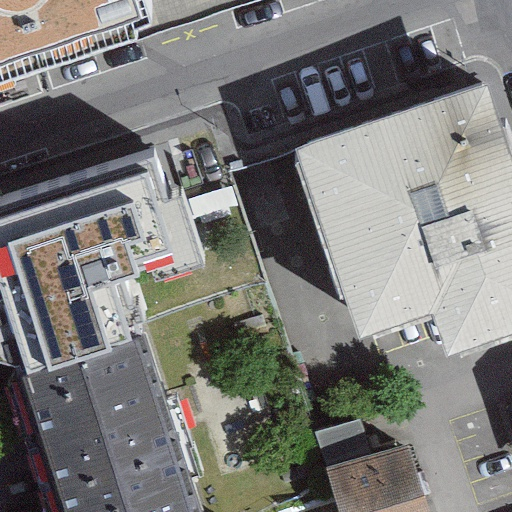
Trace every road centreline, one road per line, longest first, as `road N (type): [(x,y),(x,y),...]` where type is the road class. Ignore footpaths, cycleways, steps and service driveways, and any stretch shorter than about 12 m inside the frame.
road 1 (residential): [(472,0),(0,147)]
road 2 (residential): [(460,511),(426,415),(433,393),(511,365)]
